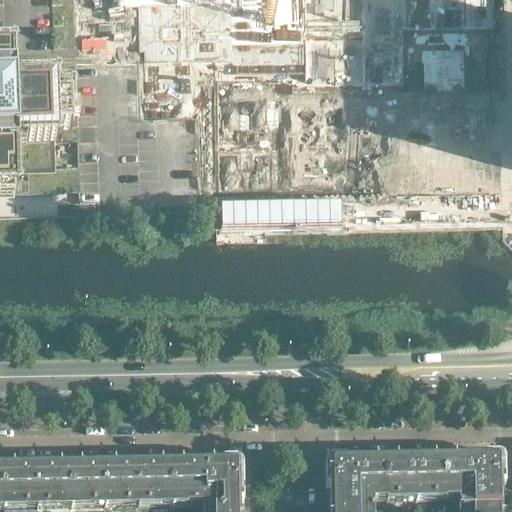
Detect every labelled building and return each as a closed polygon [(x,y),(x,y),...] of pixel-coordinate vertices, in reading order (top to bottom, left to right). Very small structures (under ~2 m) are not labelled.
[(109,0),(109,7),(136,7),(137,68),(211,66),(213,193),(492,188),(489,1),(464,2),(464,0),(109,0)] [(56,145),(56,131),(70,130),(69,98),(55,99),(54,84),(47,84),(47,70),(11,71),(10,57),(0,57),(0,197),(15,197),(14,176),(50,174),(49,146),(56,145)] [(500,497),(499,464),(499,463),(498,462),(497,461),(496,460),(471,461),(472,498),(500,497)] [(443,501),(442,461),(413,462),(414,502),(443,501)] [(472,511),(472,498),(471,461),(442,461),(443,501),(460,501),(460,511),(472,511)] [(385,502),(384,462),(355,463),(356,500),(356,511),(368,511),(368,502),(385,502)] [(414,502),(413,462),(384,462),(385,502),(414,502)] [(356,500),(355,463),(331,464),(330,464),(329,465),(328,465),(328,467),(327,467),(328,501),(356,500)] [(238,511),(238,469),(238,468),(237,467),(236,466),(235,466),(234,465),(203,466),(204,499),(214,499),(214,511),(238,511)] [(204,499),(203,466),(170,467),(170,507),(204,506),(203,511),(214,511),(214,499),(204,499)] [(137,507),(136,467),(102,468),(103,508),(137,507)] [(170,507),(170,467),(136,467),(137,507),(170,507)] [(103,508),(102,468),(69,469),(69,509),(103,508)] [(36,509),(35,469),(1,470),(2,510),(36,509)] [(69,509),(69,469),(35,469),(36,509),(69,509)] [(500,511),(500,497),(472,498),(472,511),(460,511),(500,511)] [(356,511),(356,500),(328,501),(328,511),(356,511)]
